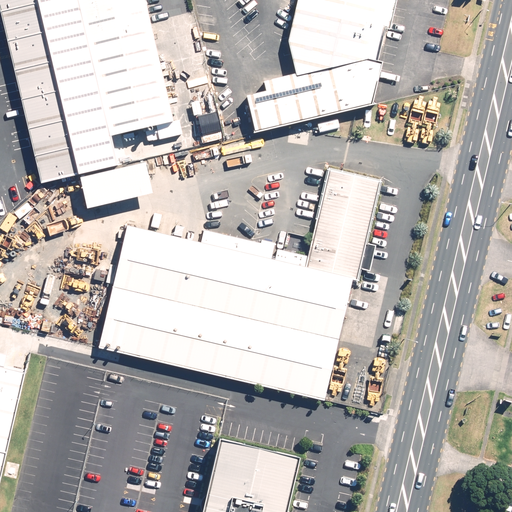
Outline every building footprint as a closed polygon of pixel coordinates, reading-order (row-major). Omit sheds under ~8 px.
[(0,0),(0,11),(41,182),(78,173),(36,0),(0,0)] [(109,136),(174,121),(145,0),(36,0),(78,173),(116,164),(109,136)] [(245,97),(253,132),(362,105),(391,0),(292,0),(282,50),(287,73),(259,79),(262,95),(245,97)] [(300,267),(346,277),(370,173),(324,163),(300,267)] [(137,168),(74,183),(81,212),(144,197),(137,168)] [(45,195),(40,189),(26,200),(32,207),(45,195)] [(31,208),(24,202),(13,214),(20,220),(31,208)] [(346,277),(120,225),(92,347),(318,399),(346,277)] [(0,511),(2,511),(43,356),(0,345),(0,511)] [(278,511),(289,466),(212,448),(197,511),(278,511)]
